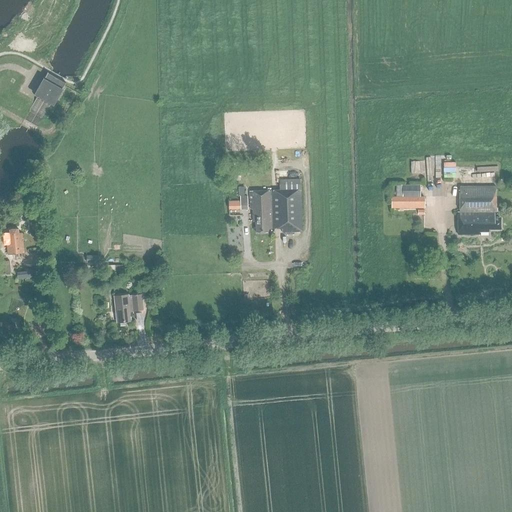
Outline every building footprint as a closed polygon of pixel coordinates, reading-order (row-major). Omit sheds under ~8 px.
[(53,106),(66,83),(47,73),(34,96),(53,106)] [(302,232),(301,183),(279,183),(279,191),(250,192),(250,209),(253,209),(253,222),(256,222),(256,233),(267,233),(267,229),(282,229),(282,232),(302,232)] [(391,209),(424,209),(424,197),(420,197),(420,185),(400,185),(396,185),(396,197),(391,197),(391,209)] [(496,218),(496,187),(460,187),(460,198),(457,198),(458,235),(480,235),(480,232),(488,232),(488,229),(500,229),(500,218),(496,218)] [(23,253),(22,234),(18,234),(18,230),(9,230),(10,234),(3,234),(4,245),(7,245),(8,254),(23,253)] [(11,273),(10,260),(0,261),(0,268),(0,274),(11,273)] [(17,273),(18,280),(36,278),(35,270),(17,273)] [(130,311),(143,310),(142,295),(128,296),(128,295),(114,297),(117,323),(131,321),(130,311)]
